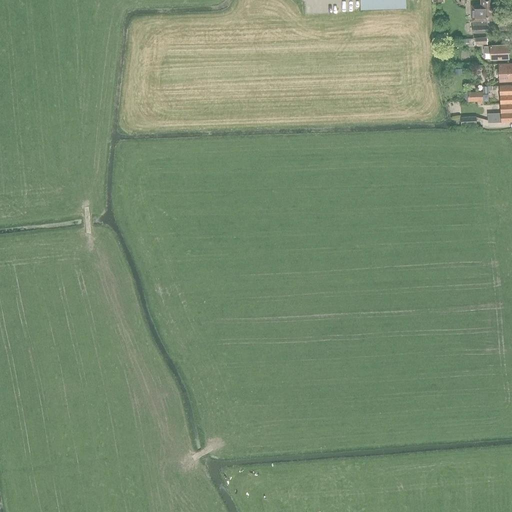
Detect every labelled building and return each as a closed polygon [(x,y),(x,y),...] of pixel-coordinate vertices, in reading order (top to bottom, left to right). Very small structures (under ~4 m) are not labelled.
[(405,0),(360,0),(361,10),(405,8),(405,0)] [(480,0),(481,8),(472,8),(472,21),(473,33),(487,33),(487,26),(487,21),(494,20),(492,0),(480,0)] [(491,60),(509,59),(508,45),(490,46),(484,47),(484,53),(491,53),(491,60)] [(499,82),(511,81),(511,63),(498,64),(499,70),(496,70),(496,75),(499,74),(499,82)] [(511,85),(499,86),(500,95),(511,94),(511,85)] [(483,92),(468,93),(464,93),(464,102),(483,101),(483,92)] [(511,94),(500,95),(500,104),(511,103),(511,94)] [(511,103),(500,104),(501,113),(511,112),(511,103)] [(487,116),(488,123),(511,121),(511,112),(501,113),(496,113),(496,115),(487,116)] [(476,125),(476,117),(460,117),(460,125),(476,125)]
